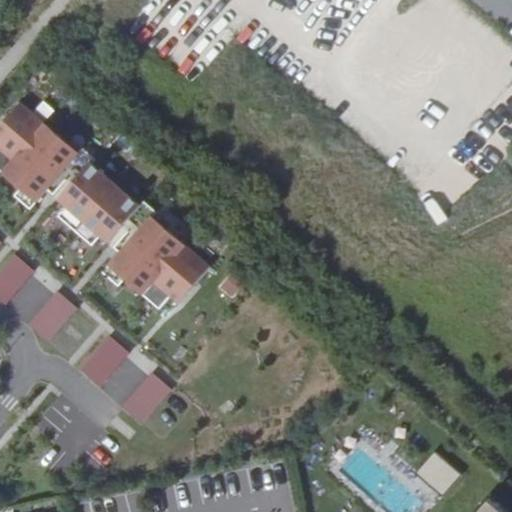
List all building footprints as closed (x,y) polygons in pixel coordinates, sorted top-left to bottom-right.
[(0,171),(36,203),(47,190),(66,207),(58,216),(92,246),(100,236),(119,253),(108,265),(159,309),(170,297),(178,304),(210,267),(152,217),(156,212),(143,201),(139,206),(91,164),(95,159),(82,148),(78,153),(20,103),(0,126),(0,171)] [(36,203),(20,189),(14,197),(30,210),(36,203)] [(13,252),(0,266),(0,280),(14,293),(34,270),(13,252)] [(219,287),(231,297),(247,279),(234,268),(219,287)] [(45,338),(78,306),(60,287),(26,319),(45,338)] [(79,370),(100,387),(129,351),(108,334),(79,370)] [(141,422),(172,390),(153,371),(121,403),(141,422)] [(443,450),(423,473),(451,497),(470,474),(443,450)] [(511,511),(511,509),(498,498),(485,511),(511,511)]
